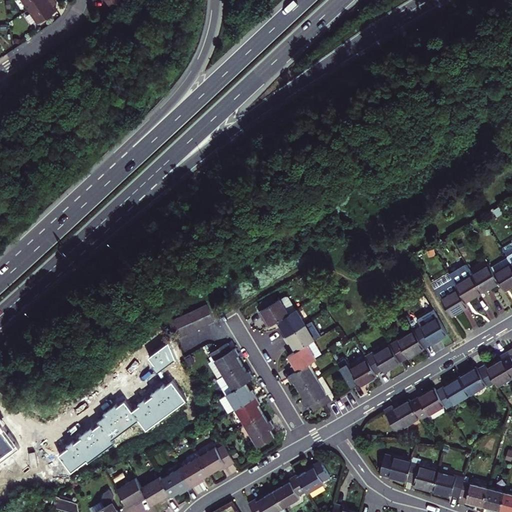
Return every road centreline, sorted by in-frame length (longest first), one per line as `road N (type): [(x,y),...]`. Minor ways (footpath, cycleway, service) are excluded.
road 1 (trunk): [(92,231),(430,0)]
road 2 (trunk): [(304,0),(32,252)]
road 3 (trunk): [(92,231),(341,0)]
road 4 (trunk): [(216,0),(211,39),(191,79),(32,252)]
road 5 (residential): [(511,321),(335,426)]
road 6 (residential): [(335,426),(372,483),(443,511)]
road 7 (residential): [(306,443),(192,511)]
road 8 (residential): [(306,443),(240,328)]
road 9 (trunk): [(0,316),(92,231)]
